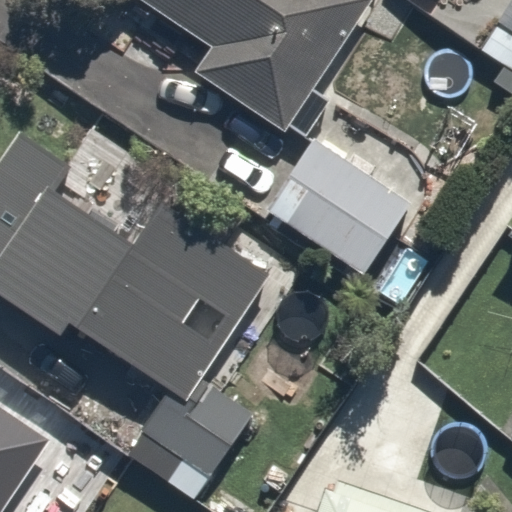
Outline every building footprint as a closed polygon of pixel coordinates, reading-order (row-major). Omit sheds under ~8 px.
[(357,0),(356,0),(139,0),(198,41),(180,67),(285,142),(317,97),(298,83),(357,0)] [(395,201),(317,146),(267,217),(345,272),(395,201)] [(118,235),(22,180),(0,217),(0,301),(53,331),(59,321),(163,380),(127,442),(196,481),(240,403),(153,353),(195,281),(162,262),(188,217),(143,191),(118,235)] [(511,200),(493,225),(511,239),(511,200)] [(447,511),(317,462),(297,511),(447,511)]
